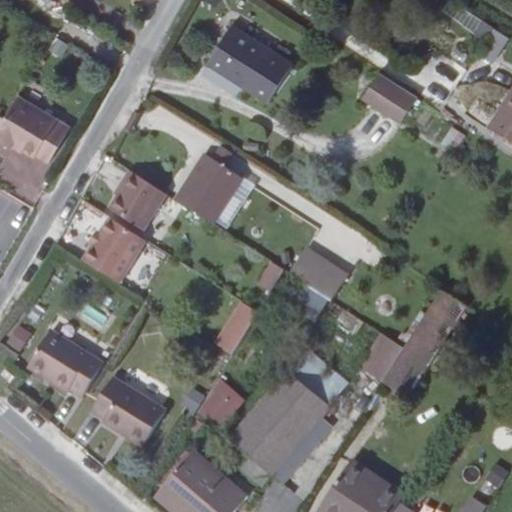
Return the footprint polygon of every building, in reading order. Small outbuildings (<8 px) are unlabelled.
[(208,67),(269,107),(293,70),(232,30),(208,67)] [(511,40),(498,32),(483,56),(497,65),(511,40)] [(405,123),(421,100),(383,76),(367,101),(405,123)] [(78,133),(25,100),(10,124),(0,141),(0,142),(18,155),(20,152),(38,164),(41,159),(55,168),(78,133)] [(511,145),(511,103),(493,133),(511,145)] [(0,118),(0,141),(10,124),(0,118)] [(441,145),(456,152),(464,135),(449,128),(441,145)] [(207,160),(180,203),(216,225),(244,182),(207,160)] [(150,231),(170,196),(136,174),(126,189),(129,190),(116,211),(150,231)] [(104,239),(96,252),(87,266),(123,289),(152,244),(115,222),(104,239)] [(99,237),(92,249),(96,252),(104,239),(99,237)] [(339,261),(319,291),(354,314),(374,284),(339,261)] [(271,293),(283,270),(270,263),(257,286),(271,293)] [(234,356),(258,313),(239,302),(215,345),(234,356)] [(344,313),(338,327),(354,333),(359,319),(344,313)] [(21,354),(32,334),(16,325),(5,345),(21,354)] [(69,397),(73,393),(83,401),(104,367),(48,334),(24,372),(69,397)] [(433,364),(411,349),(390,381),(414,394),(433,364)] [(344,374),(322,373),(321,398),(343,399),(344,374)] [(328,413),(285,377),(224,452),(266,487),(328,413)] [(165,415),(112,382),(92,415),(106,424),(104,428),(144,451),(165,415)] [(359,393),(345,415),(355,422),(369,400),(359,393)] [(221,434),(241,412),(229,402),(209,425),(221,434)] [(396,511),(401,504),(409,491),(354,456),(333,493),(357,507),(353,511),(396,511)] [(237,511),(245,502),(193,459),(166,490),(195,511),(237,511)] [(497,492),(509,471),(495,464),(483,484),(497,492)] [(481,488),(465,511),(484,511),(494,497),(481,488)] [(333,493),(319,511),(353,511),(357,507),(333,493)] [(441,511),(421,501),(415,511),(441,511)]
